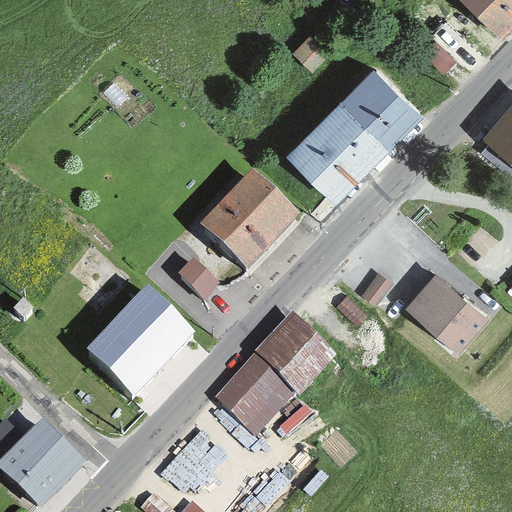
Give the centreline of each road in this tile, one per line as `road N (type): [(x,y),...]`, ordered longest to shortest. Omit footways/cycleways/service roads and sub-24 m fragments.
road 1 (secondary): [(120,482),(511,71)]
road 2 (unclassified): [(120,482),(0,361)]
